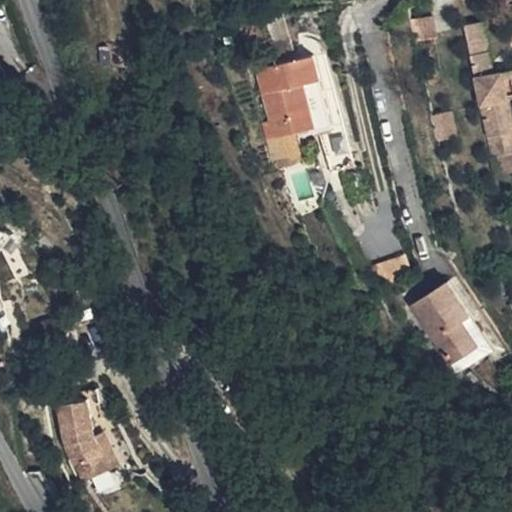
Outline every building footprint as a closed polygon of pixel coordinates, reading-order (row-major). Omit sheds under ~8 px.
[(436,15),(415,17),(416,37),(438,35),(436,15)] [(501,154),(503,153),(511,151),(511,64),(502,67),(492,16),(474,19),(501,154)] [(265,67),(279,119),(285,141),(289,140),(342,125),(321,51),(265,67)] [(281,164),(295,160),(289,140),(285,141),(279,119),(269,121),(281,164)] [(368,165),(360,137),(342,142),(349,171),(368,165)] [(511,175),(511,151),(503,153),(508,176),(511,175)] [(331,152),(315,157),(318,166),(326,195),(330,209),(340,184),(331,152)] [(418,250),(380,264),(392,279),(426,266),(418,250)] [(459,380),(489,371),(464,293),(420,306),(442,373),(456,369),(459,380)] [(77,480),(105,468),(89,429),(82,391),(53,396),(60,439),(77,480)] [(116,464),(99,427),(89,429),(105,468),(116,464)]
